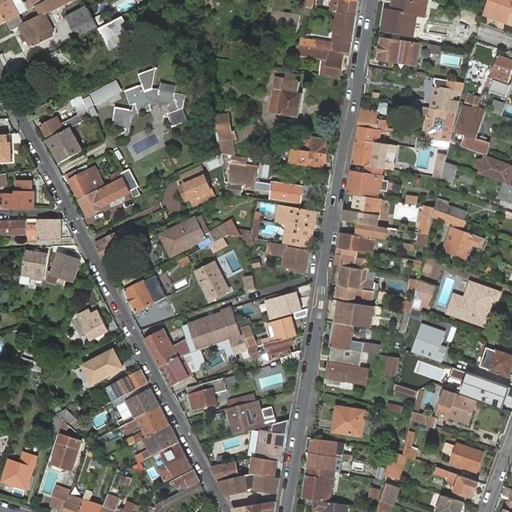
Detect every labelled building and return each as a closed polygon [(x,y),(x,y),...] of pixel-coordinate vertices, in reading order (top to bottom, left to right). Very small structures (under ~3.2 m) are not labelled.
[(0,2),(0,25),(9,21),(20,15),(13,0),(5,0),(2,2),(0,2)] [(23,0),(13,0),(20,15),(21,15),(29,11),(23,0)] [(70,0),(50,0),(37,7),(41,16),(42,16),(71,1),(70,0)] [(357,15),(359,0),(340,0),(338,13),(357,15)] [(425,17),(428,0),(394,0),(392,10),(387,9),(384,30),(414,36),(417,15),(425,17)] [(511,18),(511,15),(511,0),(490,0),(485,15),(501,20),(503,16),(511,18)] [(92,33),(100,29),(91,12),(86,2),(65,12),(80,39),(92,33)] [(275,10),(272,27),(298,32),(301,15),(275,10)] [(325,50),(344,53),(349,54),(351,54),(357,15),(338,13),(333,46),(326,44),(325,50)] [(20,15),(9,21),(14,30),(21,26),(32,48),(53,38),(51,34),(56,31),(52,23),(47,26),(42,16),(41,16),(26,24),(21,15),(20,15)] [(127,23),(124,16),(107,25),(100,29),(109,45),(123,38),(125,44),(128,48),(145,38),(135,19),(127,23)] [(112,50),(125,44),(123,38),(109,45),(112,50)] [(383,38),(378,60),(407,65),(410,43),(383,38)] [(440,54),(442,46),(429,44),(427,52),(440,54)] [(481,46),(473,70),(483,73),(491,50),(481,46)] [(327,70),(326,75),(340,78),(344,53),(325,50),(322,49),(321,55),(322,55),(329,57),(327,70)] [(52,54),(42,59),(49,73),(58,68),(59,70),(69,65),(69,66),(73,67),(78,64),(72,51),(55,59),(52,54)] [(320,69),(327,70),(329,57),(322,55),(320,69)] [(491,78),(489,78),(486,86),(492,88),(495,79),(508,84),(511,74),(511,60),(499,56),(491,78)] [(147,87),(149,94),(156,91),(160,72),(143,77),(147,87)] [(299,93),(300,82),(277,78),(271,114),(298,118),(302,93),(299,93)] [(463,91),(465,83),(436,79),(436,83),(439,89),(442,90),(439,110),(444,111),(458,113),(460,103),(455,102),(456,96),(457,96),(458,91),(463,91)] [(94,105),(122,93),(117,80),(89,92),(94,105)] [(170,118),(174,131),(188,126),(184,113),(186,113),(189,101),(178,99),(179,96),(180,90),(165,86),(163,93),(156,91),(149,94),(147,87),(137,91),(141,104),(144,103),(146,107),(139,109),(141,117),(155,113),(153,108),(162,105),(171,107),(174,116),(170,118)] [(84,121),(93,116),(82,95),(70,101),(75,109),(78,108),(82,116),(84,121)] [(494,99),(490,111),(503,116),(507,104),(494,99)] [(378,102),(378,113),(386,114),(387,102),(378,102)] [(37,110),(40,117),(53,110),(50,103),(37,110)] [(466,105),(457,132),(463,134),(462,137),(464,138),(467,139),(467,138),(477,141),(478,139),(486,112),(478,109),(466,105)] [(129,110),(116,107),(112,127),(126,129),(129,110)] [(233,139),(229,111),(217,112),(221,141),(233,139)] [(435,140),(451,143),(458,113),(444,111),(440,136),(433,135),(432,140),(435,140)] [(77,125),(84,121),(82,116),(66,124),(67,126),(69,129),(77,125)] [(361,117),(359,128),(382,132),(383,121),(361,117)] [(43,126),(49,139),(69,129),(67,126),(64,128),(59,118),(43,126)] [(69,129),(49,139),(59,157),(83,144),(81,139),(76,142),(72,134),(79,130),(77,125),(69,129)] [(359,128),(357,140),(380,144),(380,140),(376,139),(377,134),(381,135),(382,132),(359,128)] [(0,133),(0,161),(14,161),(13,146),(9,146),(8,134),(0,133)] [(88,141),(91,147),(104,140),(102,134),(88,141)] [(303,149),(301,162),(322,166),(323,161),(326,161),(329,145),(326,145),(327,139),(305,136),(304,143),(300,142),(299,148),(303,149)] [(461,147),(470,150),(482,154),(486,155),(490,143),(478,139),(477,141),(467,138),(467,139),(464,138),(461,147)] [(222,154),(235,156),(233,139),(221,141),(222,154)] [(367,168),(382,170),(393,172),(397,147),(380,144),(357,140),(353,165),(367,168)] [(434,147),(449,149),(451,143),(435,140),(434,147)] [(480,160),(475,174),(508,186),(511,173),(511,167),(481,156),(482,154),(470,150),(468,156),(480,160)] [(248,158),(241,157),(235,156),(222,154),(223,155),(227,194),(242,197),(244,187),(255,189),(258,168),(247,165),(248,158)] [(435,179),(441,180),(446,163),(447,157),(439,156),(435,179)] [(123,177),(115,162),(111,164),(116,175),(108,179),(111,183),(123,177)] [(80,175),(77,170),(67,176),(80,199),(108,185),(98,166),(94,167),(93,169),(92,169),(90,170),(80,175)] [(206,177),(200,167),(187,174),(180,177),(186,187),(195,207),(215,197),(206,177)] [(130,168),(121,173),(123,177),(134,198),(141,195),(137,188),(140,187),(130,168)] [(348,195),(356,197),(377,200),(378,192),(381,192),(384,178),(381,178),(382,170),(367,168),(366,175),(352,172),(348,195)] [(0,186),(13,185),(11,172),(0,173),(0,186)] [(123,177),(108,185),(80,199),(89,217),(111,206),(110,203),(121,198),(126,195),(130,194),(132,193),(123,177)] [(8,208),(37,209),(37,192),(35,192),(35,182),(20,182),(19,195),(6,195),(6,207),(8,207),(8,208)] [(274,195),(273,201),(293,204),(294,198),(274,195)] [(409,196),(408,202),(419,204),(420,198),(409,196)] [(345,213),(344,221),(360,224),(362,214),(379,217),(382,201),(377,200),(356,197),(353,214),(345,213)] [(218,199),(193,212),(197,219),(209,212),(208,211),(220,204),(218,199)] [(315,229),(318,211),(280,205),(278,223),(288,225),(315,229)] [(420,235),(430,237),(434,218),(435,212),(436,210),(429,209),(425,208),(424,212),(420,235)] [(465,229),(467,223),(435,212),(434,218),(465,229)] [(204,233),(197,219),(163,235),(174,256),(207,239),(204,233)] [(210,246),(231,235),(248,237),(252,238),(254,230),(239,228),(234,219),(204,233),(207,239),(210,246)] [(29,228),(29,239),(63,238),(63,221),(39,221),(39,228),(29,228)] [(0,234),(28,234),(28,228),(28,223),(0,222),(0,234)] [(398,231),(360,224),(358,234),(369,236),(369,234),(377,235),(377,238),(387,239),(388,235),(397,237),(398,231)] [(312,247),(315,229),(288,225),(285,243),(312,247)] [(97,245),(104,259),(124,248),(129,246),(126,239),(134,234),(131,228),(97,245)] [(451,228),(443,252),(466,260),(471,246),(482,250),(485,239),(451,228)] [(339,248),(373,255),(374,251),(367,250),(369,239),(342,233),(339,248)] [(418,247),(427,249),(430,237),(420,235),(418,247)] [(367,250),(374,251),(376,240),(369,239),(367,250)] [(289,250),(289,247),(273,244),(271,253),(285,256),(286,251),(289,250)] [(285,256),(284,264),(286,266),(286,269),(308,272),(311,250),(289,247),(289,250),(286,251),(285,256)] [(48,256),(27,251),(22,277),(43,281),(48,256)] [(60,255),(52,282),(57,283),(59,276),(75,282),(81,261),(60,255)] [(338,255),(336,265),(342,266),(368,271),(370,272),(372,263),(368,263),(368,260),(338,255)] [(190,256),(180,260),(183,265),(192,260),(190,256)] [(198,271),(212,299),(230,290),(216,262),(198,271)] [(342,266),(340,286),(374,293),(374,289),(365,287),(361,286),(363,274),(367,275),(368,271),(342,266)] [(247,290),(256,288),(254,275),(245,276),(247,290)] [(20,288),(22,277),(15,276),(13,287),(20,288)] [(128,291),(138,312),(161,301),(150,279),(128,291)] [(415,300),(417,292),(419,284),(420,282),(413,280),(409,299),(415,300)] [(438,290),(419,284),(417,292),(415,300),(413,312),(421,314),(424,306),(432,309),(438,290)] [(500,295),(471,285),(465,301),(455,298),(449,315),(485,327),(492,303),(497,305),(500,295)] [(374,293),(340,286),(338,299),(356,302),(357,297),(364,299),(363,300),(374,302),(375,301),(378,302),(379,293),(374,293)] [(296,292),(267,301),(272,319),(275,319),(278,318),(297,312),(302,311),(297,293),(296,292)] [(334,323),(336,324),(362,328),(364,307),(337,302),(334,323)] [(238,323),(234,309),(220,314),(230,340),(233,339),(245,335),(243,328),(242,325),(238,323)] [(307,315),(308,309),(302,311),(297,312),(298,318),(307,315)] [(90,316),(88,311),(80,316),(92,340),(110,330),(100,311),(94,314),(90,316)] [(230,340),(220,314),(184,326),(188,338),(189,340),(194,340),(198,351),(230,340)] [(410,324),(412,316),(409,315),(406,314),(401,337),(406,338),(410,324)] [(291,337),(298,335),(293,317),(268,324),(272,338),(262,341),(263,345),(291,337)] [(249,320),(238,323),(242,325),(243,328),(251,325),(249,320)] [(333,347),(363,352),(380,354),(381,346),(353,341),(354,333),(361,334),(362,328),(336,324),(333,347)] [(422,324),(413,352),(423,355),(444,362),(448,348),(442,346),(447,332),(422,324)] [(251,325),(243,328),(245,335),(250,348),(258,346),(251,325)] [(146,339),(160,367),(180,357),(185,355),(187,354),(192,352),(191,349),(183,352),(178,343),(174,345),(165,329),(146,339)] [(250,348),(245,335),(233,339),(239,358),(252,354),(250,348)] [(283,363),(300,359),(302,351),(291,354),(289,345),(293,344),(291,337),(263,345),(258,346),(250,348),(252,354),(254,359),(269,354),(271,360),(281,357),(283,363)] [(188,338),(178,343),(183,352),(191,349),(192,352),(197,351),(198,351),(194,340),(189,340),(188,338)] [(363,352),(333,347),(327,379),(368,386),(371,368),(360,366),(363,352)] [(94,382),(106,375),(127,365),(118,348),(98,359),(85,366),(94,382)] [(511,365),(509,364),(511,356),(511,355),(489,348),(482,366),(510,376),(511,368),(511,365)] [(180,357),(160,367),(171,388),(195,375),(185,355),(180,357)] [(401,358),(389,356),(386,374),(397,376),(401,358)] [(502,408),(510,386),(453,366),(449,377),(465,383),(461,393),(502,408)] [(150,383),(142,369),(124,379),(116,383),(123,397),(131,393),(150,383)] [(227,390),(225,378),(188,388),(194,410),(217,404),(215,394),(227,390)] [(25,392),(28,382),(22,381),(17,395),(25,392)] [(153,388),(150,383),(131,393),(123,397),(126,403),(153,389),(153,388)] [(162,406),(153,389),(126,403),(133,415),(123,420),(126,425),(162,406)] [(418,400),(420,390),(413,389),(411,398),(418,400)] [(425,391),(420,390),(418,400),(413,418),(412,421),(436,429),(439,418),(419,413),(425,391)] [(447,407),(444,417),(469,425),(477,402),(446,392),(442,406),(447,407)] [(232,408),(249,403),(247,397),(230,401),(232,408)] [(388,402),(386,409),(401,413),(403,406),(388,402)] [(232,432),(254,426),(249,403),(232,408),(221,411),(226,430),(231,429),(232,432)] [(171,424),(162,406),(126,425),(124,426),(127,431),(140,425),(147,437),(171,424)] [(363,435),(367,410),(338,406),(334,431),(363,435)] [(77,421),(65,410),(58,414),(64,419),(70,425),(77,421)] [(64,419),(58,414),(52,430),(59,433),(64,419)] [(180,443),(171,424),(147,437),(144,439),(150,450),(138,456),(142,463),(162,452),(180,443)] [(262,429),(258,429),(253,456),(257,456),(262,429)] [(284,461),(288,433),(262,429),(257,456),(284,461)] [(414,432),(409,431),(406,446),(411,447),(414,432)] [(83,441),(64,434),(55,462),(74,468),(83,441)] [(0,443),(0,450),(5,452),(10,435),(2,438),(0,443)] [(111,439),(109,435),(92,444),(94,447),(111,439)] [(311,454),(344,459),(345,455),(337,453),(339,443),(313,439),(311,454)] [(456,450),(459,444),(451,441),(449,448),(456,450)] [(193,467),(180,443),(162,452),(168,465),(160,469),(167,481),(193,467)] [(447,454),(454,457),(452,463),(478,473),(485,453),(459,444),(456,450),(449,448),(447,454)] [(400,480),(408,457),(403,455),(392,451),(388,466),(386,476),(400,480)] [(11,461),(4,483),(27,490),(38,458),(24,454),(21,464),(11,461)] [(344,462),(344,459),(311,454),(308,468),(336,473),(336,470),(335,470),(336,461),(344,462)] [(379,455),(378,462),(387,464),(389,456),(379,455)] [(284,461),(257,456),(254,457),(252,473),(255,473),(263,474),(266,474),(281,476),(284,461)] [(236,461),(212,466),(220,481),(244,475),(243,468),(238,469),(236,461)] [(308,468),(304,497),(320,500),(331,502),(332,499),(325,498),(327,484),(334,485),(336,473),(308,468)] [(476,493),(480,482),(440,468),(438,474),(449,479),(449,481),(459,485),(457,492),(474,497),(475,492),(476,493)] [(41,492),(52,495),(58,474),(47,470),(41,492)] [(201,482),(195,471),(176,481),(182,492),(201,482)] [(244,475),(220,481),(225,491),(226,493),(255,487),(279,490),(281,476),(266,474),(263,474),(255,473),(252,473),(244,475)] [(204,489),(201,482),(182,492),(170,499),(173,504),(204,489)] [(392,504),(395,505),(401,487),(387,483),(381,500),(392,504)] [(325,498),(332,499),(334,485),(327,484),(325,498)] [(378,498),(379,488),(369,487),(368,497),(378,498)] [(436,506),(439,495),(434,493),(431,504),(436,506)] [(80,511),(84,500),(78,499),(77,503),(70,501),(72,497),(70,496),(64,511),(80,511)] [(462,511),(466,503),(445,496),(439,511),(462,511)] [(170,499),(167,501),(158,505),(157,507),(155,511),(163,511),(167,508),(174,508),(173,504),(170,499)] [(88,502),(84,500),(80,511),(102,511),(104,507),(101,506),(100,510),(87,506),(88,502)] [(347,511),(349,505),(331,502),(320,500),(319,510),(326,511),(325,511),(347,511)] [(389,511),(392,504),(381,500),(380,500),(378,510),(377,511),(389,511)] [(100,510),(101,506),(88,502),(87,506),(100,510)] [(275,511),(277,502),(234,509),(235,511),(275,511)] [(135,511),(138,504),(133,503),(130,511),(119,507),(118,511),(117,511),(135,511)]
